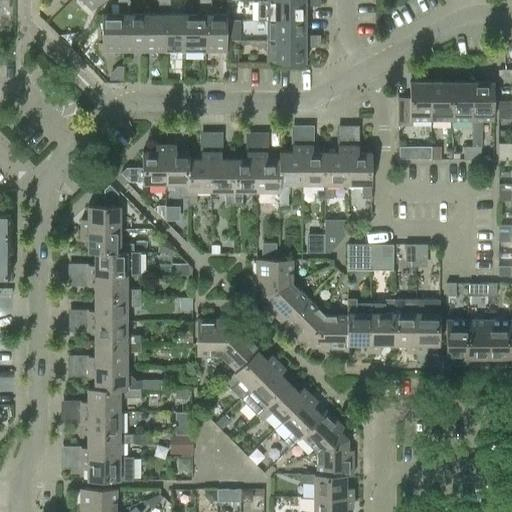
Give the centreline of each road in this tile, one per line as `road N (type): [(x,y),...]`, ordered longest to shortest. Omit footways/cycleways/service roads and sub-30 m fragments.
road 1 (residential): [(39,191),(123,106),(307,103),(357,76)]
road 2 (residential): [(21,493),(37,441),(39,191)]
road 3 (residential): [(382,511),(383,443),(309,370)]
road 4 (residential): [(357,76),(466,20),(511,19)]
